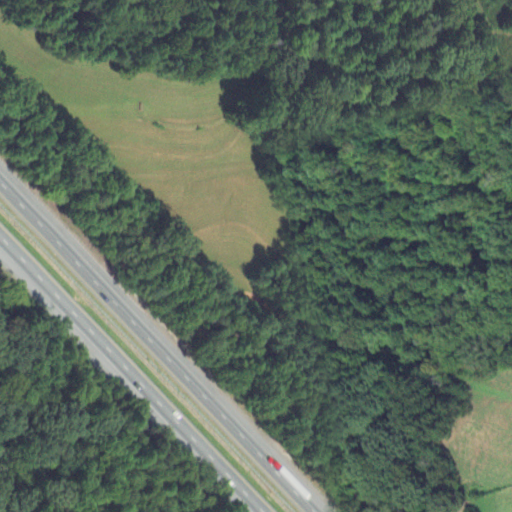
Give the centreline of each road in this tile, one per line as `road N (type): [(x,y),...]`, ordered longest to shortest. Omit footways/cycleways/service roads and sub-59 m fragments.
road 1 (motorway): [(318,511),(0,178)]
road 2 (motorway): [(0,230),(278,511)]
